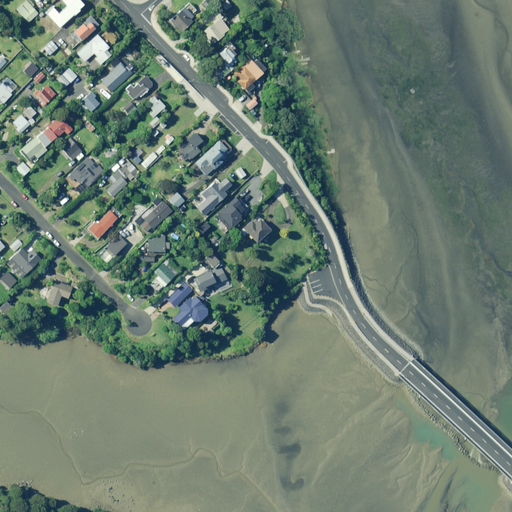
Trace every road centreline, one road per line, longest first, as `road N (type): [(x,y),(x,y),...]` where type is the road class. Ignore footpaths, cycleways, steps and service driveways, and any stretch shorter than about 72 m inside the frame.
road 1 (residential): [(333,261),(286,173),(137,18)]
road 2 (unclassified): [(333,261),(360,323),(511,469)]
road 3 (residential): [(137,320),(0,178)]
